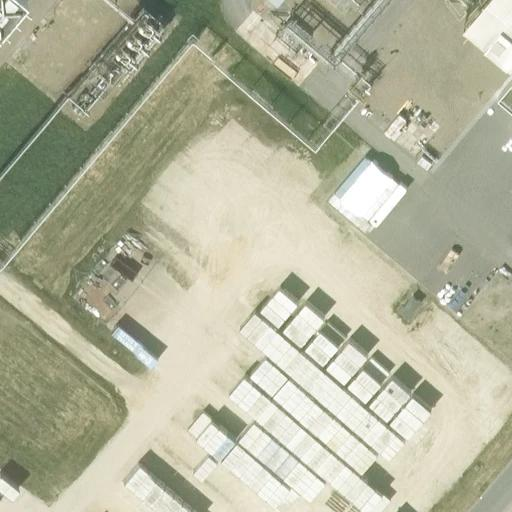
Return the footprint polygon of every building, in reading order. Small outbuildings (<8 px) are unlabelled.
[(0,0),(0,25),(21,0),(0,0)] [(511,0),(466,0),(511,38),(511,0)] [(277,32),(298,49),(307,38),(286,21),(277,32)] [(321,377),(306,395),(387,461),(402,443),(321,377)] [(287,422),(272,440),(346,505),(362,487),(287,422)]
